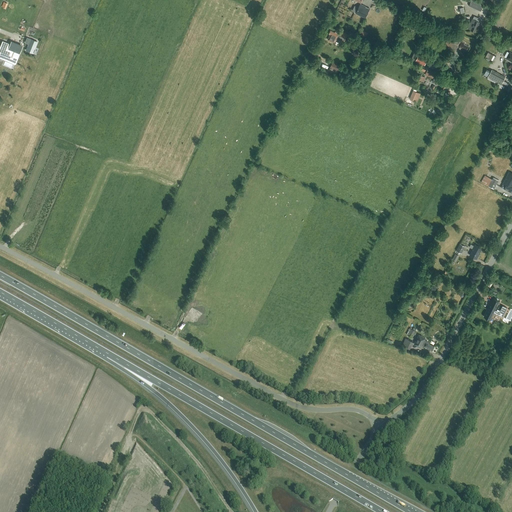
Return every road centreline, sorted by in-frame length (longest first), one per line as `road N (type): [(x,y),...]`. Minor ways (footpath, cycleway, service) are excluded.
road 1 (trunk): [(410,511),(0,275)]
road 2 (unclassified): [(383,430),(360,410),(294,406),(0,247)]
road 3 (trunk): [(108,353),(381,511)]
road 4 (unclassified): [(383,430),(426,383),(511,224)]
road 5 (trunk): [(108,353),(201,436),(255,511)]
road 6 (trunk): [(0,292),(108,353)]
